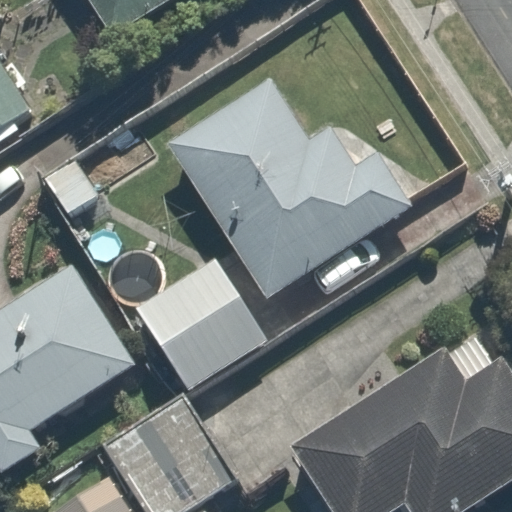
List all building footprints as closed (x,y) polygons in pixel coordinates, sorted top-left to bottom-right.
[(16,0),(0,0),(0,142),(75,98),(16,0)] [(204,0),(91,0),(126,52),(204,0)] [(277,82),(176,150),(278,312),(435,213),(398,154),(371,171),(346,131),(319,148),(277,82)] [(261,315),(224,263),(146,319),(183,371),(261,315)] [(0,480),(28,462),(13,440),(136,357),(76,269),(0,320),(0,480)] [(489,511),(511,498),(511,376),(492,343),(303,459),(335,511),(489,511)] [(109,462),(143,511),(214,511),(244,491),(187,408),(109,462)] [(143,511),(109,462),(39,510),(40,511),(143,511)]
